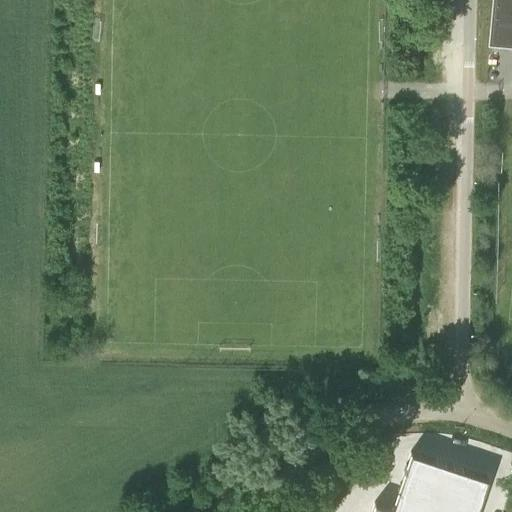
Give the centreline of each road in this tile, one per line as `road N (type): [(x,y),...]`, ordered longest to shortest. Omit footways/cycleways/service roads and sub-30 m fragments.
road 1 (unclassified): [(471,0),(462,415)]
road 2 (unclassified): [(262,511),(320,443),(356,422),(420,411),(462,415)]
